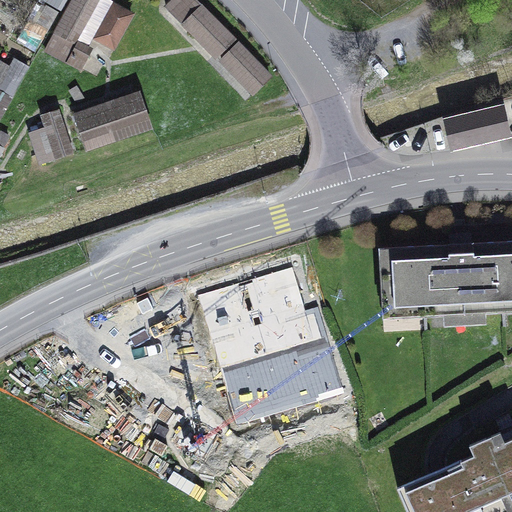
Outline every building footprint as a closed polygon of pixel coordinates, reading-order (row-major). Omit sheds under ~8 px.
[(73,0),(46,50),(68,63),(76,48),(102,0),(73,0)] [(174,0),(166,8),(216,58),(234,39),(194,0),(174,0)] [(114,6),(96,39),(114,48),(132,15),(114,6)] [(222,61),(254,94),(270,77),(238,45),(222,61)] [(76,48),(68,63),(81,69),(88,55),(76,48)] [(6,51),(0,62),(0,80),(20,91),(34,65),(6,51)] [(75,115),(87,150),(151,128),(139,94),(75,115)] [(446,122),(453,149),(509,136),(502,109),(446,122)] [(30,133),(41,165),(73,155),(58,111),(42,117),(45,128),(30,133)] [(511,212),(487,214),(488,225),(511,223),(511,212)] [(448,233),(449,244),(472,242),(471,232),(448,233)] [(505,301),(511,300),(511,241),(379,248),(382,308),(423,305),(424,316),(444,315),(485,313),(505,312),(505,301)] [(383,318),(424,316),(423,305),(382,308),(383,318)] [(290,346),(279,309),(226,325),(231,342),(210,349),(223,392),(290,372),(299,402),(314,398),(317,408),(351,398),(346,381),(340,383),(326,335),(290,346)] [(444,326),(486,323),(485,313),(444,315),(444,326)] [(490,448),(505,442),(500,431),(469,445),(474,455),(475,459),(492,451),(490,448)] [(461,460),(466,470),(511,450),(511,438),(505,442),(490,448),(492,451),(475,459),(474,455),(461,460)] [(511,450),(466,470),(461,460),(448,466),(437,471),(426,476),(397,488),(407,511),(481,511),(511,498),(511,450)] [(511,511),(511,498),(481,511),(511,511)]
